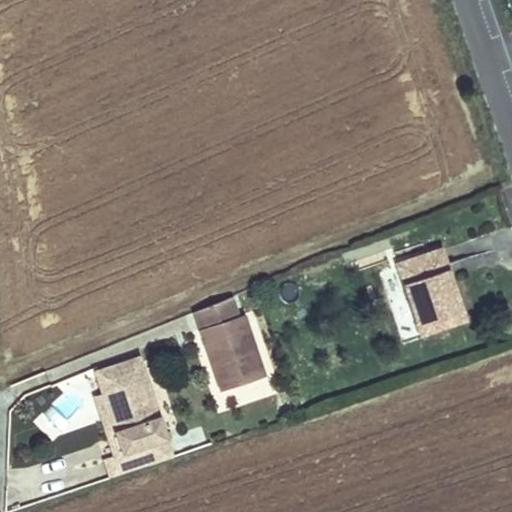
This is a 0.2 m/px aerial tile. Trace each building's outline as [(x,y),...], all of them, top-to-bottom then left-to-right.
[(441,249),(398,264),(421,332),(464,318),(441,249)] [(214,350),(208,352),(221,389),(264,375),(243,314),(238,315),(231,295),(194,310),(206,345),(211,343),(214,350)] [(211,343),(206,345),(208,352),(214,350),(211,343)] [(133,468),(172,455),(139,357),(96,371),(105,396),(123,452),(127,450),(133,468)] [(123,452),(105,396),(94,399),(113,455),(123,452)] [(104,458),(110,476),(133,468),(127,450),(123,452),(113,455),(104,458)]
